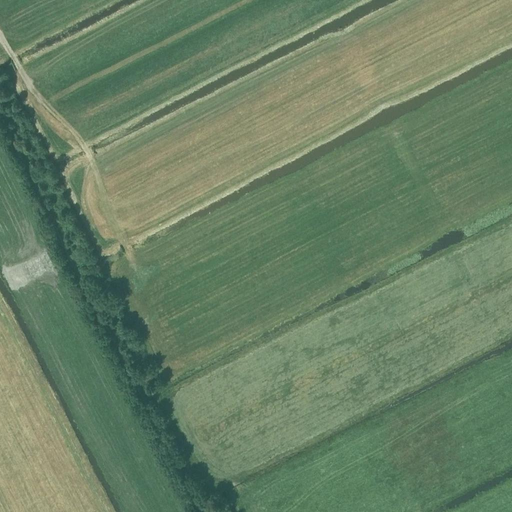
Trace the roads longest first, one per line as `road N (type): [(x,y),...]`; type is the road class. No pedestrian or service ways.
road 1 (track): [(421,0),(95,165),(130,259)]
road 2 (track): [(95,165),(78,134),(37,97),(0,37)]
